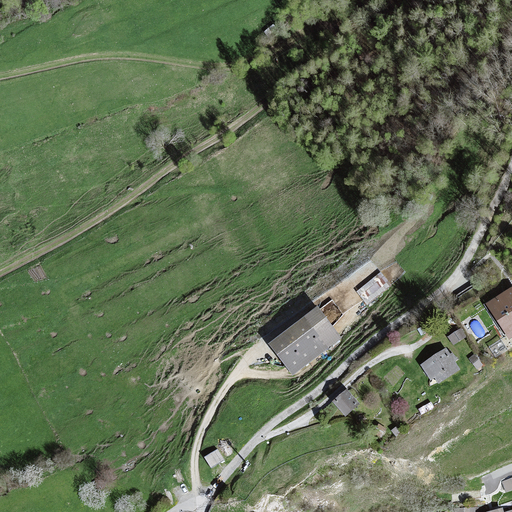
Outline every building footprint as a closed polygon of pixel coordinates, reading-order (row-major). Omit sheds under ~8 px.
[(380,275),(356,295),(365,308),(389,288),(380,275)] [(511,287),(484,303),(507,341),(511,337),(511,287)] [(315,308),(267,346),(290,377),(340,341),(315,308)] [(457,329),(446,335),(451,345),(462,337),(457,329)] [(444,347),(417,365),(427,380),(432,377),(438,384),(459,369),(452,362),(456,358),(444,347)] [(344,390),(330,402),(342,417),(357,403),(344,390)] [(216,450),(201,459),(209,471),(224,461),(216,450)] [(511,479),(499,484),(504,494),(511,490),(511,479)]
